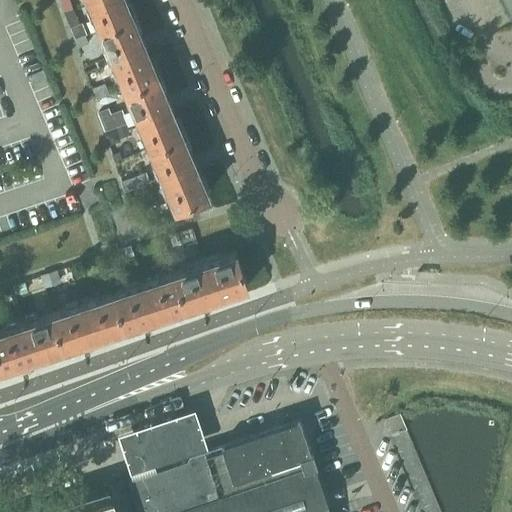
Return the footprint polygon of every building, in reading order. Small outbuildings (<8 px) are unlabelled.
[(88,0),(100,26),(133,13),(127,0),(88,0)] [(100,26),(125,85),(157,72),(133,13),(100,26)] [(72,27),(75,38),(87,34),(83,23),(72,27)] [(76,40),(78,46),(88,43),(86,36),(76,40)] [(125,85),(150,144),(182,131),(157,72),(125,85)] [(116,127),(105,131),(109,143),(116,140),(119,135),(116,127)] [(182,131),(150,144),(176,206),(208,192),(182,131)] [(124,247),(127,257),(134,255),(131,246),(124,247)] [(236,250),(175,270),(186,304),(247,284),(236,250)] [(56,270),(41,275),(45,287),(60,282),(56,270)] [(175,270),(114,291),(125,324),(186,304),(175,270)] [(25,281),(13,284),(16,293),(27,289),(25,281)] [(114,291),(53,311),(64,345),(125,324),(114,291)] [(53,311),(0,328),(0,356),(3,365),(64,345),(53,311)] [(330,511),(314,464),(317,463),(313,451),(308,434),(312,425),(286,412),(282,421),(189,452),(185,459),(186,459),(129,478),(139,511),(330,511)] [(112,493),(110,485),(110,484),(109,484),(91,490),(81,493),(61,500),(64,509),(54,511),(119,511),(113,493),(112,493)]
